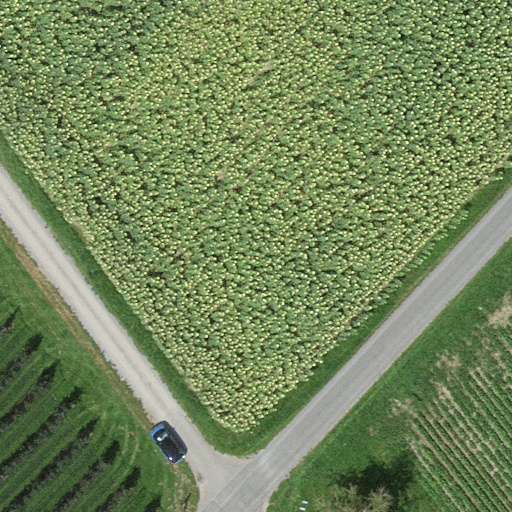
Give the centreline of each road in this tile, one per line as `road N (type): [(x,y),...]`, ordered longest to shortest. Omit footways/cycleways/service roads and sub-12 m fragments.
road 1 (track): [(231,511),(511,213)]
road 2 (track): [(0,189),(236,511)]
